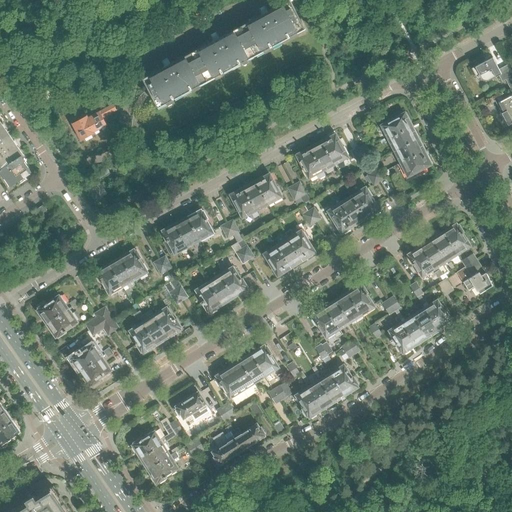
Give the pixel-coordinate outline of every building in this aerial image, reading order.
[(9,9),(4,0),(0,0),(0,7),(3,12),(9,9)] [(15,6),(12,0),(4,0),(9,9),(15,6)] [(305,29),(289,0),(265,13),(281,42),(305,29)] [(281,42),(265,13),(241,26),(256,55),(281,42)] [(256,55),(241,26),(216,39),(232,68),(256,55)] [(232,68),(216,39),(207,45),(199,46),(200,48),(192,52),(208,81),(232,68)] [(208,81),(192,52),(168,65),(183,94),(208,81)] [(489,80),(499,75),(503,81),(505,80),(511,92),(511,71),(508,65),(499,69),(493,57),(471,69),(476,77),(480,75),(481,77),(482,78),(483,79),(485,80),(487,80),(489,80)] [(183,94),(168,65),(143,79),(158,108),(183,94)] [(504,93),(494,99),(500,111),(503,110),(506,115),(508,114),(511,121),(511,120),(511,93),(506,97),(504,93)] [(107,125),(105,121),(103,117),(117,110),(114,105),(88,118),(86,114),(79,117),(80,120),(73,123),(82,140),(94,133),(94,132),(107,125)] [(411,127),(409,122),(409,121),(410,121),(407,114),(405,115),(404,113),(403,114),(404,114),(391,120),(391,119),(383,123),(384,124),(382,125),(389,138),(411,127)] [(0,142),(10,135),(6,130),(0,121),(0,142)] [(417,139),(416,137),(417,137),(416,137),(418,136),(415,129),(413,130),(412,129),(411,127),(389,138),(395,150),(417,139)] [(348,154),(344,146),(342,147),(336,135),(335,135),(334,133),(327,137),(328,139),(327,139),(322,142),(334,164),(347,156),(347,155),(348,154)] [(23,155),(18,147),(10,135),(0,142),(0,164),(3,169),(21,157),(23,155)] [(423,151),(422,149),(422,148),(424,147),(420,140),(419,141),(418,140),(417,139),(395,150),(401,162),(423,151)] [(334,164),(322,142),(321,143),(320,143),(319,141),(312,145),(313,147),(311,148),(322,170),(334,164)] [(371,156),(367,149),(365,145),(360,148),(365,159),(371,156)] [(322,170),(311,148),(306,151),(305,151),(304,149),(297,153),(298,155),(297,155),(304,168),(302,169),(307,177),(308,176),(309,177),(322,170)] [(365,159),(360,148),(354,151),(357,157),(354,158),(357,163),(365,159)] [(431,164),(430,163),(432,162),(428,155),(426,156),(423,151),(401,162),(408,175),(409,175),(410,176),(418,173),(417,171),(430,165),(431,164)] [(31,171),(25,163),(21,157),(3,169),(1,170),(7,178),(6,179),(10,186),(24,176),(25,178),(30,174),(29,172),(31,171)] [(385,178),(382,174),(379,168),(373,172),(379,182),(385,178)] [(379,182),(373,172),(367,175),(374,185),(379,182)] [(282,194),(278,187),(278,186),(276,187),(270,175),(270,174),(268,175),(267,173),(261,177),(262,179),(261,179),(257,181),(268,204),(281,197),(280,195),(282,194)] [(268,204),(257,181),(255,183),(255,182),(254,183),(253,181),(246,185),(247,186),(247,187),(245,188),(256,210),(268,204)] [(310,201),(300,182),(294,185),(298,192),(303,203),(304,205),(310,201)] [(100,184),(89,192),(96,200),(106,193),(100,184)] [(303,203),(298,192),(294,185),(288,188),(295,200),(296,200),(299,205),(303,203)] [(256,210),(245,188),(240,191),(240,190),(239,191),(238,189),(231,193),(232,194),(231,195),(231,196),(232,196),(238,208),(236,209),(240,217),(242,216),(243,217),(256,210)] [(378,209),(371,197),(372,196),(368,188),(366,189),(366,188),(353,196),(366,217),(370,214),(370,215),(371,214),(372,216),(379,212),(378,210),(379,209),(378,208),(378,209)] [(366,217),(353,196),(341,204),(354,224),(356,223),(358,225),(364,221),(363,219),(364,219),(364,218),(366,217)] [(354,224),(341,204),(329,211),(330,213),(328,214),(332,221),(334,220),(341,232),(342,233),(343,232),(344,234),(351,229),(350,228),(350,227),(354,224)] [(322,219),(314,207),(312,208),(311,206),(307,209),(308,211),(316,223),(322,219)] [(209,225),(207,221),(208,220),(207,219),(208,219),(204,211),(202,212),(202,211),(201,211),(200,209),(194,213),(195,214),(194,215),(189,218),(201,240),(213,233),(213,231),(214,230),(211,224),(209,225)] [(316,223),(308,211),(302,215),(310,227),(316,223)] [(201,240),(189,218),(188,218),(187,216),(180,220),(181,222),(180,222),(176,225),(188,247),(201,240)] [(241,232),(234,219),(227,223),(233,235),(237,243),(244,239),(240,232),(241,232)] [(233,235),(227,223),(221,226),(227,238),(233,235)] [(471,244),(467,238),(466,239),(463,234),(464,234),(463,233),(464,232),(459,224),(457,225),(456,225),(455,223),(449,227),(450,229),(444,233),(458,254),(470,246),(469,244),(471,244)] [(188,247),(176,225),(171,227),(170,228),(169,226),(163,229),(164,231),(163,231),(163,232),(162,233),(167,241),(168,240),(168,241),(169,241),(172,245),(170,246),(174,252),(175,251),(176,253),(188,247)] [(314,251),(307,240),(309,239),(304,231),(302,232),(301,231),(289,239),(302,260),(306,257),(307,257),(308,259),(315,254),(314,253),(315,252),(314,251)] [(458,254),(444,233),(443,232),(436,236),(437,238),(436,238),(433,240),(446,261),(458,254)] [(254,256),(247,245),(244,239),(237,243),(248,260),(254,256)] [(302,260),(289,239),(276,247),(289,268),(293,266),(294,266),(295,267),(301,263),(300,261),(301,261),(302,260)] [(446,261),(433,240),(432,240),(431,239),(424,243),(425,245),(422,247),(435,268),(446,261)] [(248,260),(237,243),(232,246),(243,264),(248,260)] [(289,268),(276,247),(265,254),(266,256),(264,257),(269,264),(270,263),(278,274),(277,275),(278,275),(279,275),(280,276),(287,272),(286,270),(289,268)] [(435,268),(422,247),(416,251),(415,249),(409,253),(410,255),(409,255),(409,256),(408,257),(413,265),(414,264),(414,265),(415,265),(418,269),(417,270),(420,276),(421,275),(422,276),(435,268)] [(143,265),(140,260),(141,260),(140,259),(141,258),(137,250),(135,251),(135,250),(134,251),(133,249),(127,253),(128,254),(127,254),(127,255),(122,258),(135,279),(147,272),(146,271),(147,270),(144,264),(143,265)] [(492,284),(486,272),(485,273),(473,254),(465,259),(463,255),(460,257),(462,261),(463,262),(473,277),(464,283),(467,287),(474,283),(480,294),(492,286),(492,284)] [(172,268),(165,256),(160,259),(166,271),(172,268)] [(135,279),(122,258),(121,258),(120,257),(113,261),(114,262),(113,263),(110,265),(123,286),(135,279)] [(166,271),(160,259),(154,263),(161,274),(166,271)] [(123,286),(110,265),(104,268),(103,267),(97,270),(98,272),(97,272),(97,273),(96,274),(101,282),(102,281),(102,282),(103,282),(105,286),(104,287),(108,293),(109,292),(110,294),(123,286)] [(221,275),(234,296),(239,293),(240,292),(241,294),(247,290),(246,289),(246,288),(248,287),(243,278),(242,279),(241,278),(240,278),(238,275),(240,274),(236,268),(234,269),(233,267),(221,275)] [(234,296),(221,275),(208,283),(222,304),(226,301),(227,301),(228,302),(235,298),(234,296)] [(188,297),(176,279),(171,282),(182,301),(188,297)] [(453,290),(446,279),(437,284),(444,295),(453,290)] [(182,301),(171,282),(165,285),(177,304),(182,301)] [(423,293),(416,282),(411,286),(417,297),(423,293)] [(222,304),(208,283),(197,290),(198,291),(197,292),(200,298),(201,297),(202,298),(199,300),(201,303),(203,302),(203,303),(202,303),(208,312),(209,311),(210,311),(211,313),(217,309),(216,307),(217,307),(222,304)] [(375,305),(371,299),(370,299),(367,295),(368,295),(367,294),(368,293),(363,285),(361,286),(361,285),(360,286),(360,284),(354,288),(355,289),(354,290),(349,293),(362,314),(374,307),(374,306),(375,305)] [(362,314),(349,293),(348,293),(348,294),(347,292),(340,297),(341,298),(340,298),(340,299),(337,301),(351,322),(362,314)] [(47,322),(68,309),(65,304),(66,303),(62,296),(60,297),(59,296),(58,297),(57,296),(51,300),(52,301),(48,304),(47,303),(46,303),(44,301),(37,306),(38,308),(39,310),(39,311),(37,312),(41,318),(43,316),(43,317),(47,322)] [(398,310),(401,308),(394,297),(388,300),(395,311),(398,316),(400,320),(403,318),(398,310)] [(351,322),(337,301),(336,301),(335,299),(329,304),(328,304),(329,305),(329,306),(326,308),(339,329),(351,322)] [(395,311),(388,300),(383,304),(389,315),(395,311)] [(452,320),(447,312),(446,313),(446,311),(445,312),(442,308),(444,307),(440,301),(438,302),(437,301),(430,305),(428,302),(423,305),(425,309),(438,329),(444,326),(445,327),(451,324),(450,322),(451,322),(450,321),(452,320)] [(113,318),(106,307),(100,311),(107,321),(113,318)] [(182,327),(177,320),(176,320),(175,319),(175,320),(172,315),(173,315),(169,309),(168,309),(167,308),(154,316),(168,337),(173,333),(174,333),(175,335),(181,331),(180,329),(181,329),(180,328),(182,327)] [(339,329),(326,308),(320,311),(320,312),(319,310),(313,314),(314,315),(313,316),(312,317),(317,325),(318,325),(318,326),(319,326),(322,329),(321,330),(325,336),(326,336),(326,337),(333,333),(336,337),(339,335),(336,331),(339,329)] [(77,324),(76,322),(77,322),(68,309),(47,322),(52,329),(52,330),(51,331),(55,337),(56,336),(57,336),(59,338),(66,332),(66,331),(67,331),(66,330),(70,327),(71,328),(77,324)] [(438,330),(438,329),(425,309),(414,315),(427,337),(430,335),(431,335),(431,336),(439,332),(438,330)] [(107,321),(100,311),(95,314),(100,323),(101,325),(107,321)] [(100,323),(95,314),(92,316),(94,319),(86,325),(90,330),(100,323)] [(427,337),(414,315),(402,323),(415,343),(416,344),(419,342),(420,343),(427,339),(426,337),(427,337)] [(168,337),(154,316),(143,323),(156,344),(159,342),(160,342),(161,343),(168,339),(167,337),(168,337)] [(119,329),(113,318),(107,321),(114,332),(119,329)] [(114,332),(107,321),(101,325),(104,329),(108,336),(114,332)] [(93,335),(104,329),(101,325),(100,323),(90,330),(93,335)] [(156,344),(143,323),(131,330),(132,332),(130,333),(134,339),(136,338),(138,342),(137,343),(138,344),(137,345),(142,353),(143,351),(144,352),(145,353),(151,350),(150,348),(151,348),(156,344)] [(415,343),(402,323),(390,331),(390,332),(389,333),(393,339),(394,338),(397,342),(396,343),(397,344),(396,344),(401,352),(402,351),(403,352),(404,353),(411,349),(410,348),(410,347),(416,344),(415,343)] [(382,335),(375,324),(370,327),(372,331),(375,335),(377,338),(382,335)] [(360,351),(353,339),(348,343),(355,354),(360,351)] [(355,354),(348,343),(342,346),(349,357),(355,354)] [(81,371),(102,357),(93,344),(91,345),(90,344),(85,348),(85,349),(81,352),(81,351),(80,352),(79,351),(72,356),(73,358),(72,358),(72,359),(71,360),(75,366),(76,365),(77,365),(81,371)] [(327,355),(321,344),(316,348),(323,358),(327,355)] [(279,365),(275,359),(274,360),(271,356),(272,355),(271,354),(272,354),(267,346),(265,347),(265,346),(265,347),(263,345),(258,349),(259,350),(258,350),(258,351),(252,354),(266,375),(278,367),(277,366),(279,365)] [(266,375),(252,354),(251,353),(244,357),(245,359),(244,359),(241,361),(255,382),(266,375)] [(111,372),(110,371),(111,370),(102,357),(81,371),(85,378),(86,378),(84,379),(88,385),(90,384),(90,385),(91,384),(92,386),(100,380),(99,379),(105,374),(106,376),(111,372)] [(255,382),(241,361),(240,362),(240,360),(232,365),(233,366),(233,367),(224,372),(223,371),(217,374),(218,376),(217,376),(217,377),(216,378),(221,386),(222,386),(222,387),(223,386),(226,390),(225,391),(228,397),(229,396),(230,398),(255,382)] [(300,373),(293,362),(287,366),(295,377),(300,373)] [(359,385),(354,377),(353,377),(352,376),(351,377),(349,373),(350,372),(346,366),(345,367),(344,365),(332,373),(345,394),(350,391),(351,391),(352,392),(358,388),(357,387),(357,386),(359,385)] [(321,375),(315,366),(312,368),(318,377),(321,375)] [(310,383),(303,373),(300,375),(307,385),(310,383)] [(345,394),(332,373),(320,380),(334,401),(337,399),(337,400),(337,399),(338,401),(345,396),(344,395),(345,394)] [(334,401),(320,380),(309,387),(322,409),(325,407),(326,406),(327,408),(334,403),(333,402),(334,402),(333,401),(334,401)] [(287,397),(280,386),(274,389),(281,400),(287,397)] [(322,409),(309,387),(296,395),(297,397),(296,398),(300,404),(301,403),(303,407),(303,408),(302,409),(307,417),(309,416),(309,417),(310,416),(311,418),(317,414),(316,413),(317,412),(316,412),(322,409)] [(281,400),(274,389),(269,393),(276,404),(281,400)] [(208,407),(199,393),(192,397),(191,396),(185,399),(186,401),(177,407),(177,408),(176,409),(180,415),(181,414),(184,418),(199,409),(200,411),(208,407)] [(262,413),(255,402),(249,405),(256,417),(262,413)] [(236,414),(228,403),(223,406),(230,418),(236,414)] [(230,418),(223,406),(217,410),(221,416),(218,417),(222,423),(230,418)] [(4,425),(10,421),(11,421),(9,419),(10,419),(6,413),(5,414),(3,411),(0,412),(0,425),(2,424),(4,425)] [(183,431),(176,420),(170,424),(177,435),(183,431)] [(16,435),(15,434),(17,432),(16,430),(18,429),(14,423),(12,425),(10,421),(4,425),(2,424),(0,425),(0,445),(1,446),(6,442),(5,441),(9,437),(11,439),(16,435)] [(255,441),(264,435),(264,434),(265,433),(261,427),(260,428),(257,424),(242,433),(239,428),(234,431),(231,426),(229,427),(232,433),(234,436),(242,449),(249,445),(250,447),(251,446),(256,443),(255,441)] [(142,458),(163,444),(155,432),(153,433),(153,431),(147,435),(147,436),(143,439),(143,438),(142,439),(141,438),(133,443),(134,444),(134,445),(132,446),(136,452),(138,451),(138,452),(142,458)] [(242,449),(234,436),(227,440),(226,438),(223,433),(213,439),(219,448),(213,452),(216,456),(214,457),(218,463),(220,462),(220,463),(229,458),(230,459),(236,456),(236,455),(235,454),(242,449)] [(205,450),(198,438),(193,441),(200,453),(205,450)] [(200,453),(193,441),(187,445),(194,456),(200,453)] [(149,469),(170,456),(163,444),(142,458),(140,459),(145,466),(146,465),(147,466),(149,469)] [(177,470),(177,469),(178,468),(173,461),(179,457),(176,452),(170,456),(149,469),(152,474),(152,475),(153,475),(151,476),(155,482),(157,481),(157,482),(157,481),(159,483),(167,478),(166,477),(167,476),(166,475),(171,473),(171,474),(177,470)] [(71,511),(68,507),(55,489),(53,486),(50,488),(47,490),(38,496),(36,497),(35,496),(35,495),(34,496),(27,500),(35,511),(71,511)] [(35,511),(27,500),(26,499),(4,511),(35,511)]
